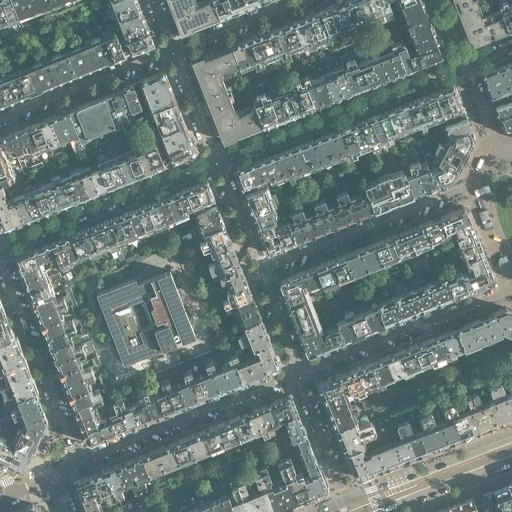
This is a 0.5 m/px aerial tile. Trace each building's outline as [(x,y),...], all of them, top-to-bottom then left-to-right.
[(18,14),(12,0),(0,0),(0,3),(6,19),(18,14)] [(32,21),(23,0),(12,0),(18,14),(22,25),(32,21)] [(43,16),(36,0),(23,0),(32,21),(34,26),(39,24),(37,18),(43,16)] [(54,12),(49,0),(36,0),(43,16),(54,12)] [(77,3),(76,0),(49,0),(54,12),(59,25),(55,26),(57,30),(67,26),(65,22),(71,20),(66,7),(77,3)] [(94,12),(89,0),(76,0),(77,3),(82,16),(85,15),(88,23),(93,21),(90,13),(94,12)] [(136,0),(109,0),(113,9),(136,0)] [(141,10),(137,0),(136,0),(113,9),(117,19),(141,10)] [(219,17),(212,0),(204,0),(195,5),(194,2),(196,2),(195,0),(168,0),(178,23),(181,32),(188,30),(219,17)] [(231,13),(231,12),(225,0),(212,0),(219,17),(231,13)] [(237,0),(225,0),(231,12),(241,8),(237,0)] [(260,1),(259,0),(237,0),(241,8),(260,1)] [(354,22),(346,0),(337,3),(348,31),(352,29),(350,24),(354,22)] [(364,19),(356,0),(346,0),(354,22),(364,19)] [(375,14),(369,0),(356,0),(364,19),(375,14)] [(385,17),(378,0),(369,0),(375,14),(379,13),(381,18),(385,17)] [(393,13),(387,0),(378,0),(385,17),(393,13)] [(424,5),(421,0),(407,0),(398,4),(402,13),(424,5)] [(481,11),(476,0),(453,0),(461,18),(479,11),(481,11)] [(511,28),(511,16),(507,5),(505,0),(503,0),(501,1),(504,7),(500,8),(508,30),(511,28)] [(6,19),(0,3),(0,37),(1,41),(9,38),(2,20),(6,19)] [(351,38),(348,31),(337,3),(329,7),(337,29),(344,47),(353,44),(351,38)] [(424,5),(402,13),(406,23),(427,15),(424,5)] [(337,29),(329,7),(318,11),(327,33),(337,29)] [(508,30),(500,8),(481,16),(479,11),(461,18),(471,45),(508,30)] [(145,20),(141,10),(117,19),(121,29),(145,20)] [(327,33),(318,11),(309,14),(318,36),(327,33)] [(318,36),(309,14),(301,18),(311,45),(315,44),(313,38),(318,36)] [(85,15),(82,16),(75,19),(78,27),(88,23),(85,15)] [(431,25),(427,15),(406,23),(410,33),(431,25)] [(311,45),(301,18),(292,21),(300,43),(305,41),(307,47),(311,45)] [(149,30),(145,20),(121,29),(125,39),(149,30)] [(300,43),(292,21),(283,24),(292,47),(300,43)] [(292,47),(283,24),(275,28),(285,55),(289,54),(287,48),(292,47)] [(435,34),(431,25),(410,33),(413,43),(435,34)] [(285,55),(275,28),(266,31),(274,53),(279,52),(281,57),(285,55)] [(151,44),(153,40),(149,30),(125,39),(119,42),(124,54),(151,44)] [(279,66),(274,53),(266,31),(257,35),(265,57),(270,69),(279,66)] [(119,42),(117,36),(115,32),(105,36),(114,58),(124,54),(119,42)] [(439,45),(435,34),(413,43),(417,52),(417,53),(439,45)] [(265,57),(257,35),(248,38),(258,66),(261,73),(266,71),(261,58),(265,57)] [(361,40),(359,35),(351,38),(353,44),(361,40)] [(114,58),(105,36),(100,38),(99,36),(94,38),(104,62),(114,58)] [(104,62),(94,38),(90,40),(91,42),(85,44),(94,66),(104,62)] [(258,66),(248,38),(240,41),(249,63),(252,62),(254,67),(258,66)] [(249,63),(240,41),(231,44),(240,67),(249,63)] [(413,67),(409,55),(405,45),(401,46),(399,41),(395,42),(406,70),(413,67)] [(406,70),(395,42),(390,44),(393,49),(389,51),(398,73),(406,70)] [(94,66),(85,44),(80,46),(80,44),(75,46),(85,70),(94,66)] [(223,74),(221,70),(238,65),(239,65),(239,67),(240,67),(231,44),(231,45),(230,45),(214,51),(199,57),(192,60),(193,63),(204,90),(208,100),(228,92),(221,75),(223,74)] [(355,50),(353,44),(344,47),(347,53),(355,50)] [(441,57),(442,53),(439,45),(417,53),(417,52),(409,55),(413,67),(425,63),(441,57)] [(85,70),(75,46),(70,48),(71,50),(66,52),(75,74),(85,70)] [(347,53),(344,47),(336,50),(339,56),(347,53)] [(339,56),(336,50),(326,54),(328,57),(329,60),(339,56)] [(398,73),(389,51),(379,55),(388,77),(398,73)] [(75,74),(66,52),(61,54),(60,52),(55,54),(65,78),(75,74)] [(65,78),(55,54),(51,56),(52,58),(47,60),(56,82),(65,78)] [(388,77),(379,55),(370,58),(378,81),(388,77)] [(369,85),(360,62),(356,64),(354,58),(350,60),(360,88),(369,85)] [(378,81),(370,58),(360,62),(369,85),(378,81)] [(56,82),(47,60),(41,62),(41,60),(36,62),(46,86),(56,82)] [(360,88),(350,60),(346,61),(348,67),(344,68),(352,91),(360,88)] [(511,86),(511,64),(511,61),(501,65),(510,87),(511,86)] [(46,86),(36,62),(31,64),(32,66),(27,68),(36,90),(46,86)] [(510,87),(501,65),(492,68),(492,69),(501,91),(510,87)] [(36,90),(27,68),(22,70),(21,68),(17,70),(26,94),(36,90)] [(352,91),(344,68),(334,72),(342,95),(352,91)] [(501,91),(492,69),(484,72),(483,72),(482,74),(495,106),(511,99),(511,92),(511,91),(502,95),(501,91)] [(26,94),(17,70),(12,72),(13,74),(8,76),(17,98),(26,94)] [(145,90),(168,81),(165,73),(162,71),(133,83),(137,95),(145,91),(145,90)] [(342,95),(334,72),(324,76),(332,98),(342,95)] [(17,98),(8,76),(3,78),(2,76),(0,76),(0,84),(7,102),(17,98)] [(322,102),(314,80),(310,81),(308,76),(303,78),(305,83),(314,106),(322,102)] [(332,98),(324,76),(314,80),(322,102),(332,98)] [(314,106),(305,83),(301,85),(299,80),(295,81),(306,109),(314,106)] [(172,90),(168,81),(145,90),(145,91),(149,99),(172,90)] [(306,109),(295,81),(291,83),(293,88),(289,90),(297,112),(306,109)] [(141,105),(137,95),(133,83),(123,87),(130,105),(130,107),(131,109),(141,105)] [(467,117),(455,86),(455,85),(452,84),(444,88),(452,110),(451,110),(456,121),(467,117)] [(123,87),(110,92),(122,122),(134,117),(131,109),(130,107),(124,110),(123,108),(130,105),(123,87)] [(452,110),(444,88),(434,91),(443,114),(451,110),(452,110)] [(176,99),(172,90),(149,99),(152,109),(176,99)] [(297,112),(289,90),(279,93),(288,116),(297,112)] [(288,116),(279,93),(279,91),(270,95),(271,97),(279,119),(288,116)] [(443,114),(434,91),(425,95),(434,117),(443,114)] [(123,125),(122,122),(110,92),(102,95),(103,95),(76,106),(69,109),(81,139),(82,142),(91,139),(89,133),(113,124),(115,129),(123,125)] [(263,126),(254,103),(254,104),(254,105),(254,106),(254,105),(238,113),(237,109),(235,110),(228,92),(208,100),(220,132),(224,141),(230,138),(235,136),(262,125),(262,126),(263,126)] [(279,119),(271,97),(266,98),(264,93),(260,95),(271,122),(279,119)] [(271,122),(260,95),(256,96),(258,102),(254,103),(263,126),(271,122)] [(434,117),(425,95),(416,98),(424,121),(434,117)] [(427,127),(424,121),(416,98),(407,102),(416,124),(421,123),(423,128),(427,127)] [(180,111),(176,99),(152,109),(155,116),(152,117),(154,121),(180,111)] [(511,99),(495,106),(499,116),(511,110),(511,99)] [(416,124),(407,102),(401,104),(397,106),(406,128),(416,124)] [(406,128),(397,106),(393,107),(387,110),(396,132),(406,128)] [(81,139),(69,109),(59,113),(69,137),(71,143),(81,139)] [(396,132),(387,110),(378,113),(390,141),(394,140),(392,134),(396,132)] [(509,130),(511,125),(511,110),(499,116),(502,126),(509,130)] [(184,122),(180,111),(154,121),(156,126),(158,125),(161,132),(184,122)] [(69,137),(59,113),(50,117),(59,139),(64,137),(65,139),(69,137)] [(390,141),(378,113),(370,116),(379,139),(383,137),(385,143),(390,141)] [(379,139),(370,116),(360,120),(369,143),(379,139)] [(59,139),(50,117),(40,121),(50,145),(54,143),(53,142),(59,139)] [(467,117),(456,121),(445,125),(449,135),(451,134),(471,127),(467,117)] [(369,143),(360,120),(350,124),(358,147),(369,143)] [(50,145),(40,121),(30,125),(39,147),(45,145),(46,147),(50,145)] [(162,142),(165,141),(188,132),(184,122),(161,132),(153,135),(155,140),(163,137),(164,139),(161,140),(162,142)] [(358,147),(350,124),(341,127),(352,156),(356,154),(354,148),(358,147)] [(39,147),(30,125),(20,129),(29,153),(33,152),(33,150),(39,147)] [(352,156),(341,127),(333,131),(342,153),(345,152),(348,158),(352,156)] [(467,152),(475,137),(471,127),(451,134),(453,139),(451,143),(467,152)] [(29,153),(20,129),(10,133),(17,150),(19,155),(24,153),(25,155),(29,153)] [(342,153),(333,131),(323,134),(332,157),(342,153)] [(192,141),(188,132),(165,141),(168,149),(168,151),(192,141)] [(17,150),(10,133),(0,137),(0,145),(3,144),(5,148),(10,150),(12,149),(13,152),(17,150)] [(332,157),(323,134),(313,138),(322,161),(332,157)] [(322,161),(313,138),(303,142),(312,165),(322,161)] [(424,144),(422,139),(411,143),(414,149),(420,146),(424,144)] [(164,164),(193,152),(195,149),(192,141),(168,151),(168,149),(160,153),(164,164)] [(467,152),(451,143),(448,141),(444,148),(443,148),(443,145),(439,143),(437,147),(462,161),(467,152)] [(164,164),(160,153),(155,142),(145,146),(154,168),(164,164)] [(312,165),(303,142),(294,146),(302,169),(312,165)] [(145,172),(154,168),(145,146),(136,149),(145,172)] [(302,169),(294,146),(284,150),(292,172),(302,169)] [(404,152),(401,146),(397,147),(398,149),(393,151),(395,156),(398,155),(404,152)] [(420,146),(414,149),(409,150),(411,155),(422,151),(420,146)] [(462,161),(437,147),(434,153),(438,155),(441,153),(442,153),(438,162),(444,165),(457,171),(462,161)] [(145,172),(136,149),(126,153),(135,176),(145,172)] [(301,194),(298,187),(292,172),(284,150),(276,153),(284,175),(293,197),(301,194)] [(409,150),(404,152),(398,155),(399,160),(411,155),(409,150)] [(56,161),(53,153),(46,156),(49,164),(56,161)] [(135,176),(126,153),(117,157),(126,179),(135,176)] [(284,175),(276,153),(266,156),(275,178),(284,175)] [(275,178),(266,156),(257,160),(264,179),(269,176),(271,180),(275,178)] [(126,179),(117,157),(108,160),(117,183),(126,179)] [(4,160),(0,161),(0,183),(1,183),(11,179),(9,173),(11,172),(8,164),(6,165),(4,160)] [(117,183),(108,160),(99,164),(107,187),(117,183)] [(264,179),(257,160),(246,164),(254,183),(264,179)] [(436,185),(430,171),(429,167),(421,170),(420,168),(422,166),(420,161),(414,163),(425,189),(436,185)] [(413,194),(406,176),(403,169),(390,175),(389,173),(383,176),(378,163),(359,171),(363,183),(374,210),(413,194)] [(425,189),(414,163),(409,166),(411,171),(413,171),(414,172),(406,176),(413,194),(425,189)] [(107,187),(99,164),(89,168),(98,190),(107,187)] [(254,183),(246,164),(235,168),(244,194),(253,190),(250,184),(254,183)] [(454,178),(457,171),(444,165),(430,171),(436,185),(454,178)] [(98,190),(89,168),(80,172),(89,194),(98,190)] [(89,194),(80,172),(71,175),(79,197),(89,194)] [(79,197),(71,175),(61,179),(70,201),(79,197)] [(70,201),(61,179),(52,183),(61,205),(70,201)] [(216,204),(207,179),(195,184),(202,203),(206,202),(208,207),(216,204)] [(61,205),(52,183),(43,186),(51,209),(61,205)] [(374,210),(363,183),(358,185),(360,191),(360,195),(356,197),(363,214),(374,210)] [(202,203),(195,184),(184,188),(192,207),(202,203)] [(310,190),(308,184),(298,187),(301,194),(302,193),(310,190)] [(51,209),(43,186),(33,190),(42,212),(51,209)] [(269,195),(265,186),(253,190),(244,194),(248,203),(269,195)] [(192,207),(184,188),(175,192),(183,213),(189,211),(189,208),(192,207)] [(42,212),(33,190),(24,194),(24,195),(33,216),(42,212)] [(363,214),(356,197),(352,199),(349,196),(346,190),(341,192),(352,219),(363,214)] [(183,213),(175,192),(166,196),(174,217),(183,213)] [(352,219),(341,192),(336,194),(338,200),(338,204),(333,206),(340,223),(352,219)] [(301,194),(293,197),(291,197),(294,203),(305,199),(302,193),(301,194)] [(33,216),(24,195),(15,198),(24,220),(33,216)] [(270,195),(269,195),(248,203),(252,213),(273,204),(274,204),(270,195)] [(174,217),(166,196),(156,200),(164,221),(174,217)] [(24,220),(15,198),(7,202),(15,223),(24,220)] [(15,223),(7,202),(6,199),(2,201),(3,203),(0,204),(0,217),(3,226),(4,226),(6,226),(6,227),(15,223)] [(340,223),(333,206),(329,208),(326,205),(324,199),(319,201),(329,228),(340,223)] [(165,221),(164,221),(156,200),(147,204),(156,225),(165,221)] [(329,228),(319,201),(313,203),(316,209),(315,213),(311,215),(318,232),(329,228)] [(156,225),(147,204),(137,207),(146,229),(156,225)] [(220,214),(216,204),(208,207),(195,212),(199,221),(199,222),(220,214)] [(275,220),(274,215),(275,215),(274,211),(276,210),(273,204),(252,213),(257,227),(272,222),(275,220)] [(146,229),(137,207),(128,211),(136,233),(146,229)] [(454,224),(470,218),(466,208),(462,207),(439,216),(446,234),(449,232),(450,229),(450,228),(455,226),(454,224)] [(318,232),(311,215),(307,216),(304,214),(302,208),(296,210),(307,236),(318,232)] [(492,225),(486,209),(478,212),(484,228),(492,225)] [(307,236),(296,210),(291,212),(293,218),(293,222),(289,224),(296,241),(307,236)] [(136,233),(128,211),(118,215),(127,236),(136,233)] [(206,230),(224,223),(220,214),(199,222),(199,221),(197,222),(201,232),(206,230)] [(127,236),(118,215),(109,219),(117,240),(127,236)] [(446,234),(439,216),(424,222),(431,239),(439,236),(440,238),(447,236),(446,234)] [(477,234),(470,218),(454,224),(455,226),(458,232),(455,234),(458,242),(477,234)] [(117,240),(109,219),(99,222),(108,244),(117,240)] [(108,244),(99,222),(90,226),(98,248),(108,244)] [(276,232),(274,229),(275,229),(272,222),(257,227),(262,240),(272,236),(271,234),(276,232)] [(431,239),(424,222),(406,229),(414,249),(420,247),(419,245),(431,240),(431,239)] [(228,234),(224,223),(206,230),(209,239),(205,238),(199,240),(201,245),(228,234)] [(296,241),(289,224),(289,223),(275,229),(274,229),(276,232),(277,236),(281,247),(296,241)] [(98,248),(90,226),(80,230),(89,252),(98,248)] [(414,249),(406,229),(389,236),(396,254),(408,249),(408,252),(414,249)] [(89,252),(80,230),(71,233),(79,255),(89,252)] [(79,255),(71,233),(61,237),(70,259),(79,255)] [(233,246),(228,234),(201,245),(203,250),(209,248),(212,244),(215,253),(233,246)] [(483,251),(477,234),(458,242),(460,247),(463,246),(464,250),(461,251),(464,258),(483,251)] [(281,247),(277,236),(273,238),(272,236),(262,240),(267,252),(281,247)] [(397,254),(396,254),(389,236),(375,242),(382,260),(397,254)] [(70,259),(61,237),(52,241),(57,253),(61,263),(70,259)] [(57,253),(52,241),(33,248),(38,261),(57,253)] [(382,260),(375,242),(360,247),(367,266),(382,260)] [(156,253),(152,245),(142,248),(146,257),(156,253)] [(237,257),(233,246),(215,253),(218,261),(214,260),(208,262),(210,267),(237,257)] [(367,266),(360,247),(345,253),(352,272),(367,266)] [(38,261),(33,248),(30,249),(17,254),(16,257),(20,267),(37,260),(37,261),(38,261)] [(146,257),(142,248),(133,252),(136,259),(136,261),(146,257)] [(489,267),(483,251),(464,258),(467,266),(470,265),(473,271),(474,273),(489,267)] [(136,259),(133,252),(124,256),(126,263),(136,259)] [(352,272),(345,253),(330,259),(337,278),(352,272)] [(241,269),(237,257),(210,267),(212,272),(218,270),(220,267),(224,275),(241,269)] [(429,264),(426,258),(419,261),(421,267),(429,264)] [(496,261),(500,275),(507,272),(511,272),(507,258),(496,261)] [(337,278),(330,259),(315,265),(321,280),(322,284),(337,278)] [(41,271),(37,261),(37,260),(20,267),(24,277),(41,271)] [(421,267),(419,261),(412,264),(414,270),(421,267)] [(431,270),(429,264),(421,267),(424,273),(431,270)] [(321,280),(315,265),(296,273),(300,283),(301,282),(304,281),(306,285),(307,285),(321,280)] [(424,273),(421,267),(414,270),(417,276),(424,273)] [(492,280),(493,277),(493,278),(494,277),(493,277),(489,267),(474,273),(473,271),(468,273),(467,272),(466,271),(462,273),(468,290),(469,289),(470,288),(471,289),(492,280)] [(252,294),(247,283),(245,279),(241,269),(224,275),(219,277),(222,284),(227,282),(228,286),(230,289),(233,298),(229,297),(223,300),(225,305),(252,294)] [(394,278),(404,273),(403,269),(388,275),(390,279),(394,278)] [(468,290),(462,273),(461,270),(454,273),(455,275),(447,279),(453,296),(468,290)] [(50,281),(46,271),(42,272),(41,271),(24,277),(28,289),(50,281)] [(133,312),(126,315),(129,321),(131,327),(138,325),(140,330),(153,325),(162,348),(162,347),(194,335),(170,271),(137,283),(135,279),(142,298),(129,303),(133,312)] [(302,285),(301,282),(300,283),(296,273),(280,279),(279,282),(283,293),(302,285)] [(453,296),(447,279),(445,274),(439,276),(440,279),(428,283),(436,303),(453,296)] [(386,281),(390,279),(388,275),(373,281),(375,285),(379,283),(386,281)] [(396,283),(394,278),(390,279),(386,281),(388,287),(396,283)] [(133,312),(129,303),(142,298),(135,279),(97,293),(110,328),(129,321),(126,315),(133,312)] [(217,286),(215,279),(204,283),(207,290),(217,286)] [(55,293),(50,281),(28,289),(33,301),(52,294),(55,293)] [(359,291),(370,287),(375,285),(373,281),(358,287),(359,291)] [(388,287),(386,281),(379,283),(381,289),(388,287)] [(436,303),(428,283),(427,281),(422,283),(423,285),(411,290),(419,310),(436,303)] [(307,298),(302,286),(302,285),(283,293),(288,305),(307,298)] [(74,297),(70,287),(64,289),(66,295),(68,294),(70,299),(74,297)] [(356,293),(359,291),(358,287),(343,293),(345,297),(356,293)] [(358,297),(371,292),(370,287),(359,291),(356,293),(358,297)] [(419,310),(411,290),(399,295),(398,293),(392,295),(393,298),(400,317),(419,310)] [(219,307),(215,299),(224,295),(222,292),(209,297),(214,309),(219,307)] [(343,298),(345,297),(343,293),(328,299),(330,303),(343,298)] [(344,302),(358,297),(356,293),(345,297),(343,298),(344,302)] [(37,312),(65,301),(63,296),(57,298),(55,301),(52,294),(33,301),(35,306),(37,312)] [(256,306),(252,294),(225,305),(227,310),(233,308),(235,304),(239,313),(256,306)] [(79,309),(77,303),(74,297),(70,299),(72,305),(70,305),(73,311),(79,309)] [(311,310),(307,298),(288,305),(293,317),(311,310)] [(332,308),(344,302),(343,298),(330,303),(332,308)] [(400,317),(393,298),(382,302),(381,300),(375,302),(384,323),(400,317)] [(61,316),(58,309),(62,309),(67,307),(65,301),(37,312),(40,319),(42,324),(61,316)] [(384,323),(375,302),(375,301),(371,303),(372,306),(363,310),(371,329),(377,326),(384,324),(384,323)] [(260,317),(256,306),(239,313),(242,320),(237,320),(231,322),(234,327),(243,323),(260,317)] [(511,331),(511,309),(510,309),(510,308),(509,308),(507,308),(507,307),(506,307),(495,311),(495,312),(493,312),(486,315),(494,334),(501,332),(499,327),(501,326),(501,324),(503,325),(501,329),(502,330),(510,333),(511,331)] [(83,321),(79,309),(73,311),(75,318),(77,317),(79,322),(83,321)] [(316,322),(311,310),(293,317),(297,330),(316,322)] [(371,329),(363,310),(354,313),(352,310),(348,312),(357,335),(364,332),(371,329)] [(357,335),(348,312),(344,314),(345,317),(337,320),(338,325),(344,340),(351,337),(357,335)] [(0,328),(10,325),(8,321),(6,314),(0,316),(0,328)] [(494,334),(486,315),(475,319),(475,320),(471,321),(479,341),(494,334)] [(47,336),(74,324),(72,319),(66,322),(64,324),(61,316),(42,324),(44,328),(47,336)] [(265,329),(260,317),(243,323),(246,331),(237,335),(238,339),(265,329)] [(88,333),(83,321),(79,322),(82,328),(80,329),(82,335),(88,333)] [(162,348),(153,325),(140,330),(138,325),(131,327),(129,321),(110,328),(124,363),(162,348)] [(479,341),(471,321),(470,321),(470,322),(467,323),(456,327),(464,347),(479,341)] [(321,335),(316,322),(297,330),(302,342),(321,335)] [(73,347),(70,340),(67,332),(70,333),(77,330),(74,324),(47,336),(49,342),(49,343),(51,347),(54,355),(56,360),(84,349),(82,343),(73,347)] [(0,341),(14,336),(12,329),(10,325),(0,328),(0,341)] [(344,340),(338,325),(325,330),(324,331),(326,335),(322,337),(321,337),(326,347),(339,342),(344,340)] [(464,347),(456,327),(441,333),(449,352),(453,362),(458,360),(454,350),(464,347)] [(270,342),(265,329),(238,339),(240,344),(249,340),(253,348),(257,347),(270,342)] [(449,352),(441,333),(427,339),(438,367),(444,365),(440,356),(449,352)] [(326,347),(321,337),(322,337),(321,335),(302,342),(306,353),(309,354),(326,347)] [(19,347),(17,342),(14,336),(0,341),(0,353),(0,354),(19,347)] [(223,345),(220,339),(213,341),(216,348),(223,345)] [(438,367),(427,339),(413,344),(420,363),(430,360),(434,369),(438,367)] [(97,357),(91,340),(87,342),(91,352),(89,353),(91,359),(97,357)] [(276,357),(270,342),(257,347),(267,371),(278,367),(279,364),(276,357)] [(229,350),(227,344),(216,348),(219,354),(229,350)] [(420,363),(413,344),(398,350),(410,378),(415,376),(411,367),(420,363)] [(0,367),(23,358),(20,351),(19,347),(0,354),(3,362),(1,363),(1,361),(0,361),(0,367)] [(257,347),(253,348),(252,349),(255,357),(248,360),(254,376),(267,371),(257,347)] [(219,354),(216,348),(205,353),(207,357),(211,355),(211,357),(219,354)] [(79,364),(76,356),(80,357),(86,354),(84,349),(56,360),(59,367),(58,367),(60,371),(79,364)] [(410,378),(398,350),(385,356),(392,375),(401,371),(405,380),(410,378)] [(202,359),(207,357),(205,353),(194,357),(196,363),(203,361),(202,359)] [(254,376),(248,360),(241,362),(237,353),(232,355),(242,381),(254,376)] [(242,381),(232,355),(227,357),(230,365),(224,367),(231,385),(242,381)] [(392,375),(385,356),(370,362),(381,389),(387,387),(383,378),(392,375)] [(102,368),(97,357),(91,359),(94,365),(96,364),(98,370),(102,368)] [(27,369),(25,364),(23,358),(0,367),(0,373),(5,371),(4,370),(6,369),(9,377),(27,369)] [(196,399),(186,373),(183,366),(182,362),(171,367),(173,373),(178,371),(182,375),(185,383),(178,385),(185,404),(196,399)] [(231,385),(224,367),(217,370),(214,362),(209,364),(220,390),(231,385)] [(381,389),(370,362),(356,367),(364,386),(373,382),(377,391),(381,389)] [(65,383),(93,372),(91,366),(84,369),(82,371),(79,364),(60,371),(62,376),(65,383)] [(220,390),(209,364),(205,366),(208,373),(194,379),(191,372),(186,373),(196,399),(220,390)] [(173,373),(171,367),(159,371),(161,375),(165,373),(166,376),(173,373)] [(364,386),(356,367),(343,372),(347,383),(349,388),(350,389),(351,390),(356,389),(358,394),(366,390),(364,386)] [(107,380),(102,368),(98,370),(100,375),(98,375),(101,382),(107,380)] [(490,374),(487,368),(482,370),(476,372),(478,378),(490,374)] [(32,380),(29,373),(27,369),(9,377),(12,384),(10,385),(9,383),(2,386),(4,391),(32,380)] [(464,377),(474,373),(473,369),(458,375),(459,378),(464,377)] [(157,377),(161,375),(159,371),(149,375),(152,381),(158,379),(157,377)] [(88,387),(85,379),(88,379),(95,377),(93,372),(65,383),(68,390),(67,390),(69,394),(88,387)] [(347,383),(343,372),(320,382),(319,384),(322,393),(347,383)] [(452,381),(459,378),(458,375),(444,380),(445,384),(452,381)] [(467,383),(464,377),(459,378),(452,381),(454,388),(467,383)] [(36,391),(34,386),(32,380),(4,391),(6,396),(13,393),(13,392),(15,391),(18,399),(36,391)] [(111,391),(107,380),(101,382),(103,388),(105,387),(107,392),(111,391)] [(431,390),(445,384),(444,380),(429,386),(431,390)] [(185,404),(178,385),(171,388),(168,381),(164,382),(174,408),(185,404)] [(174,408),(164,382),(160,384),(163,391),(157,394),(158,396),(164,412),(174,408)] [(348,405),(345,397),(342,389),(343,389),(345,390),(349,388),(347,383),(322,393),(331,416),(356,406),(355,402),(348,405)] [(511,416),(511,392),(506,395),(504,391),(502,392),(501,390),(503,389),(502,385),(498,383),(494,385),(507,418),(511,416)] [(507,418),(494,385),(490,386),(489,389),(491,394),(493,393),(494,395),(492,396),(493,400),(487,402),(495,423),(507,418)] [(417,395),(429,390),(431,390),(429,386),(415,391),(417,395)] [(74,405),(100,395),(98,390),(93,392),(91,394),(88,387),(69,394),(71,399),(74,405)] [(164,412),(158,396),(149,400),(149,395),(147,389),(142,391),(152,417),(164,412)] [(40,403),(36,391),(18,399),(21,407),(18,406),(11,409),(12,413),(40,403)] [(152,417),(142,391),(136,393),(139,399),(142,402),(133,406),(140,422),(152,417)] [(403,401),(417,395),(415,391),(401,397),(403,401)] [(495,423),(487,402),(482,404),(481,400),(478,401),(478,399),(480,398),(478,394),(474,392),(471,393),(484,427),(495,423)] [(484,427),(471,393),(467,395),(466,398),(467,403),(470,402),(470,404),(468,405),(470,409),(463,411),(472,432),(484,427)] [(94,412),(90,402),(94,403),(103,399),(102,394),(100,395),(74,405),(74,406),(79,418),(94,412)] [(297,411),(292,397),(292,396),(288,395),(271,401),(278,418),(279,418),(285,416),(285,415),(297,411)] [(388,406),(403,401),(401,397),(387,403),(388,406)] [(140,422),(133,406),(125,409),(125,405),(123,399),(118,401),(128,427),(140,422)] [(128,427),(118,401),(112,403),(115,409),(118,412),(110,415),(111,418),(112,419),(117,431),(128,427)] [(279,420),(279,418),(278,418),(271,401),(259,406),(271,436),(276,434),(273,427),(272,426),(271,423),(279,420)] [(472,432),(463,411),(458,413),(456,409),(454,410),(453,408),(455,407),(454,404),(450,402),(447,403),(460,436),(472,432)] [(45,414),(40,403),(12,413),(14,418),(21,415),(23,413),(26,421),(45,414)] [(374,412),(388,406),(387,403),(372,408),(374,412)] [(460,436),(447,403),(442,405),(441,407),(443,412),(445,411),(446,413),(444,414),(446,420),(441,422),(449,441),(460,436)] [(415,454),(401,420),(396,405),(383,410),(384,413),(387,420),(392,433),(363,444),(345,451),(354,475),(358,477),(358,476),(415,454)] [(271,436),(259,406),(247,411),(254,430),(259,428),(260,427),(265,438),(271,436)] [(354,420),(351,412),(358,410),(356,406),(331,416),(335,427),(354,420)] [(449,441),(441,422),(436,424),(433,418),(431,418),(430,416),(433,416),(431,412),(427,410),(424,411),(437,445),(449,441)] [(254,430),(247,411),(232,417),(239,436),(254,430)] [(306,432),(297,411),(285,415),(285,416),(284,418),(292,438),(295,437),(306,432)] [(437,445),(424,411),(419,413),(418,416),(420,420),(422,420),(423,422),(421,422),(423,429),(418,430),(426,450),(437,445)] [(83,430),(108,420),(108,419),(106,416),(100,418),(98,421),(94,412),(79,418),(83,430)] [(387,420),(384,413),(377,416),(380,423),(387,420)] [(39,437),(47,421),(47,420),(47,419),(45,414),(26,421),(27,425),(25,430),(39,437)] [(239,436),(232,417),(217,423),(224,442),(239,436)] [(117,431),(112,419),(111,418),(108,419),(108,420),(83,430),(87,441),(88,441),(90,442),(117,431)] [(426,450),(418,430),(413,432),(411,426),(408,427),(408,425),(410,424),(409,421),(404,419),(401,420),(415,454),(426,450)] [(365,435),(364,433),(367,432),(368,434),(373,433),(374,429),(372,422),(368,420),(363,422),(364,425),(361,426),(360,423),(356,425),(354,420),(335,427),(345,451),(363,444),(361,437),(365,435)] [(224,442),(217,423),(202,430),(209,448),(224,442)] [(32,451),(39,437),(25,430),(18,426),(16,431),(18,432),(13,442),(16,443),(32,451)] [(390,433),(388,428),(378,432),(380,437),(390,433)] [(209,448),(202,430),(186,436),(194,454),(209,448)] [(313,451),(306,432),(295,437),(302,455),(313,451)] [(13,449),(11,446),(3,442),(5,438),(0,435),(0,458),(7,462),(13,449)] [(194,454),(186,436),(171,442),(179,460),(194,454)] [(179,460),(171,442),(156,448),(164,466),(179,460)] [(24,467),(32,451),(16,443),(13,449),(7,462),(20,468),(20,469),(24,467)] [(246,453),(261,447),(260,443),(245,449),(246,453)] [(164,466),(156,448),(141,454),(148,472),(164,466)] [(231,459),(246,453),(245,449),(230,455),(231,459)] [(320,470),(313,451),(302,455),(309,474),(320,470)] [(148,472),(141,454),(133,457),(131,458),(128,459),(140,487),(146,484),(142,475),(148,472)] [(226,461),(231,459),(230,455),(214,462),(216,465),(226,461)] [(310,495),(303,476),(300,470),(293,473),(292,471),(293,469),(288,456),(281,458),(299,500),(310,495)] [(299,500),(281,458),(275,461),(280,474),(282,475),(283,478),(276,480),(287,505),(299,500)] [(140,487),(128,459),(127,460),(125,461),(125,460),(116,464),(124,482),(130,480),(134,489),(140,487)] [(230,485),(224,488),(226,493),(233,511),(247,511),(234,478),(226,461),(216,465),(214,466),(222,483),(228,481),(230,485)] [(203,471),(214,466),(216,465),(214,462),(199,468),(201,471),(203,471)] [(124,482),(116,464),(109,467),(107,468),(104,469),(113,491),(116,490),(118,496),(123,494),(119,484),(124,482)] [(222,483),(214,466),(203,471),(207,480),(213,477),(216,485),(222,483)] [(287,505),(276,480),(270,483),(269,481),(269,479),(264,466),(257,468),(275,510),(287,505)] [(186,478),(201,471),(199,468),(184,474),(186,478)] [(270,511),(275,510),(257,468),(251,471),(256,484),(258,485),(259,487),(252,490),(261,511),(270,511)] [(113,491),(104,469),(103,469),(103,470),(101,470),(93,473),(99,489),(100,492),(106,490),(108,494),(109,493),(111,498),(118,496),(116,490),(113,491)] [(326,486),(320,470),(309,474),(303,476),(310,495),(325,489),(327,486),(326,486)] [(99,489),(93,473),(77,480),(76,480),(75,483),(80,497),(92,492),(99,489)] [(171,484),(186,478),(184,474),(169,480),(171,484)] [(261,511),(252,490),(246,493),(245,491),(246,489),(240,476),(234,478),(247,511),(261,511)] [(156,490),(168,485),(171,484),(169,480),(154,486),(156,490)] [(511,511),(511,495),(508,484),(493,490),(498,503),(496,504),(499,511),(511,511)] [(233,511),(226,493),(220,496),(218,490),(212,493),(214,498),(220,511),(233,511)] [(499,511),(496,504),(498,503),(493,490),(483,494),(482,500),(486,511),(499,511)] [(100,511),(102,511),(96,497),(95,493),(92,492),(80,497),(86,511),(100,511)] [(152,511),(145,494),(126,502),(130,511),(152,511)] [(220,511),(214,498),(203,503),(206,511),(220,511)] [(477,511),(473,498),(463,502),(467,511),(477,511)] [(467,511),(463,502),(452,506),(454,511),(467,511)] [(49,511),(32,503),(26,506),(28,511),(49,511)] [(206,511),(203,503),(191,508),(193,511),(206,511)]
